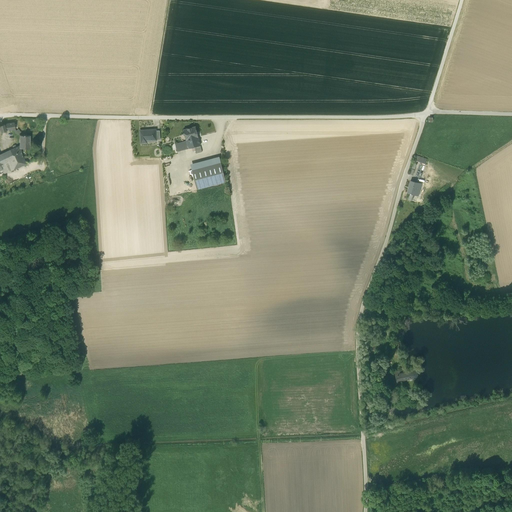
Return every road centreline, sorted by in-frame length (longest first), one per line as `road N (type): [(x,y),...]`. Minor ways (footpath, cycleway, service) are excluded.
road 1 (unclassified): [(425,114),(0,116)]
road 2 (unclassified): [(364,511),(358,328),(425,114)]
